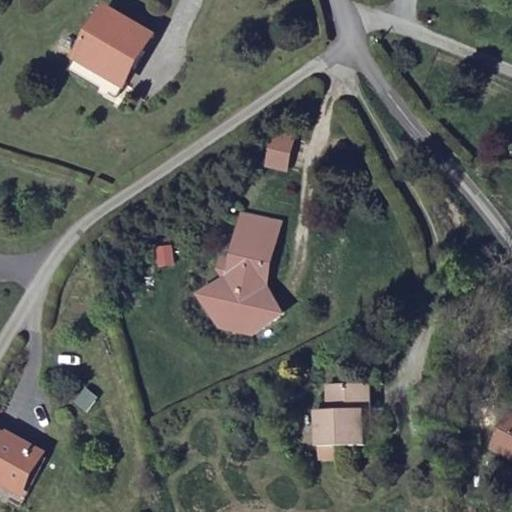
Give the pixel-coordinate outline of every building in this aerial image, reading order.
[(163,29),(116,1),(75,67),(121,95),(163,29)] [(248,256),(208,258),(215,322),(253,318),(248,256)] [(338,409),(327,408),(327,447),(348,447),(375,447),(376,425),(383,425),(384,384),(339,385),(338,409)] [(0,479),(7,472),(35,490),(55,459),(7,427),(0,438),(0,479)] [(348,447),(327,447),(326,460),(348,460),(348,447)] [(511,460),(502,479),(511,483),(511,460)]
